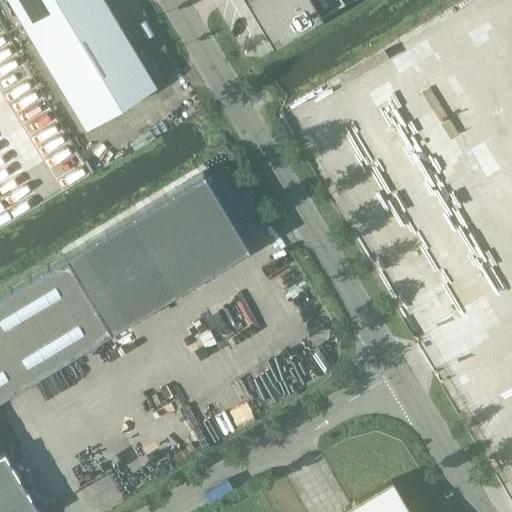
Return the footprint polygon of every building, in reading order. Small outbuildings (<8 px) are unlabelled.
[(8,0),(85,127),(155,85),(103,0),(8,0)] [(248,0),(272,40),(274,43),(277,42),(276,41),(340,3),(343,2),(342,0),(248,0)] [(64,254),(0,292),(0,511),(39,511),(4,453),(0,454),(0,395),(110,329),(248,247),(202,172),(64,254)] [(309,281),(282,287),(287,311),(314,305),(309,281)] [(300,315),(306,332),(320,327),(315,310),(300,315)] [(410,511),(391,479),(335,511),(410,511)]
